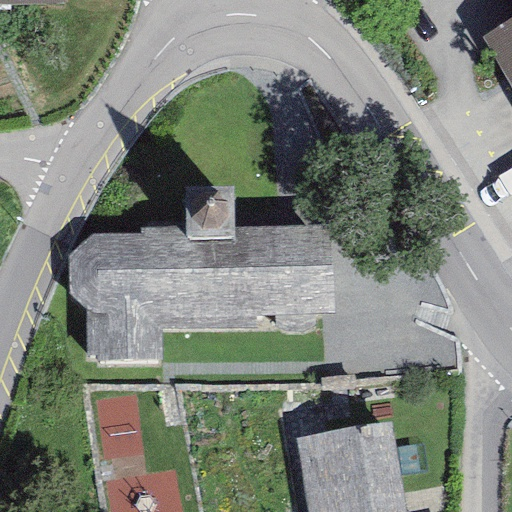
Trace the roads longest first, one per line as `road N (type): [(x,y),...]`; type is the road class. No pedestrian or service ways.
road 1 (tertiary): [(511,330),(334,63),(304,35),(262,17),(221,14)]
road 2 (residential): [(71,169),(183,27),(221,14)]
road 3 (residential): [(0,332),(71,169)]
road 4 (residential): [(511,343),(476,441),(475,511)]
